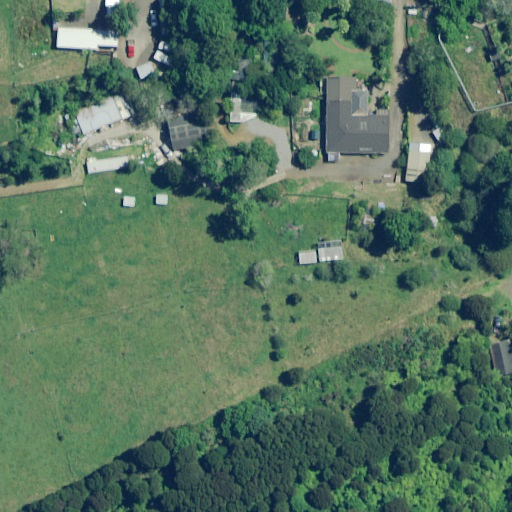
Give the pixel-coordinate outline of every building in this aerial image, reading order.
[(120,0),(106,0),(105,16),(120,17),(120,0)] [(120,32),(58,28),(57,48),(98,50),(98,46),(119,47),(120,32)] [(169,57),(160,51),(154,61),(163,67),(169,57)] [(247,83),(251,57),(233,54),(230,80),(247,83)] [(156,73),(152,63),(137,69),(142,79),(156,73)] [(360,78),(325,77),(324,156),(390,157),(391,123),(359,122),(360,78)] [(256,88),(229,91),(232,122),(259,119),(256,88)] [(122,96),(76,114),(65,118),(72,135),(83,131),(84,134),(130,117),(122,96)] [(202,146),(198,120),(169,124),(173,150),(202,146)] [(431,145),(411,143),(406,182),(426,184),(431,145)] [(129,168),(128,158),(87,163),(89,174),(129,168)] [(169,196),(156,195),(156,205),(169,206),(169,196)] [(135,197),(122,197),(122,207),(134,208),(135,197)] [(343,261),(342,248),(320,249),(320,262),(343,261)] [(316,263),(315,252),(299,254),(300,265),(316,263)] [(511,346),(511,342),(488,347),(495,375),(511,371),(511,346)]
